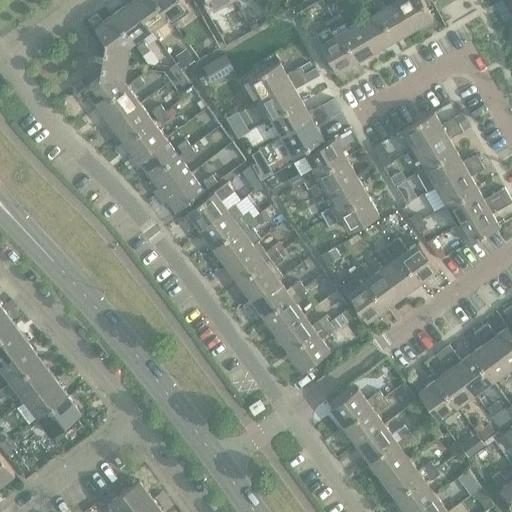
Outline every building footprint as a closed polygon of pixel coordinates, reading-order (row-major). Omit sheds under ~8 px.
[(114,15),(134,42),(152,30),(130,0),(125,0),(122,2),(125,6),(114,15)] [(130,0),(152,30),(168,18),(169,17),(156,0),(130,0)] [(156,0),(169,17),(168,18),(171,22),(190,8),(187,3),(184,0),(156,0)] [(230,0),(208,0),(214,10),(230,0)] [(375,6),(371,0),(363,0),(369,10),(375,6)] [(378,11),(394,40),(413,29),(397,0),(378,11)] [(397,0),(413,29),(433,18),(425,5),(422,0),(397,0)] [(359,21),(376,51),(394,40),(378,11),(359,21)] [(332,18),(357,62),(376,51),(359,21),(348,28),(340,13),(332,18)] [(93,55),(93,61),(102,63),(100,76),(78,93),(84,101),(92,95),(99,106),(128,85),(125,81),(130,45),(134,42),(114,15),(103,22),(97,14),(89,20),(106,42),(104,57),(93,55)] [(255,18),(248,22),(252,30),(259,26),(255,18)] [(357,62),(332,18),(326,21),(329,27),(316,34),(337,73),(357,62)] [(143,41),(137,46),(143,54),(150,50),(143,41)] [(143,54),(143,55),(149,63),(155,64),(159,61),(151,49),(150,50),(143,54)] [(187,51),(177,58),(184,67),(194,60),(187,51)] [(234,71),(235,70),(225,54),(224,54),(223,55),(203,67),(212,83),(234,71)] [(309,61),(301,66),(304,72),(313,68),(309,61)] [(261,100),(305,74),(301,66),(287,74),(280,62),(249,80),(261,100)] [(169,67),(176,77),(182,85),(189,80),(176,63),(169,67)] [(313,68),(304,72),(305,73),(305,74),(309,80),(320,74),(315,66),(313,68)] [(305,74),(261,100),(271,118),(302,101),(295,88),(309,80),(305,74)] [(145,82),(140,75),(131,82),(136,88),(145,82)] [(108,127),(141,103),(128,85),(99,106),(107,117),(103,120),(108,127)] [(333,97),(322,104),(327,112),(338,106),(333,97)] [(302,101),(271,118),(282,137),(327,112),(322,104),(308,112),(302,101)] [(141,103),(108,127),(113,133),(117,130),(125,141),(153,121),(141,103)] [(157,118),(166,111),(161,104),(152,110),(157,118)] [(338,106),(327,112),(330,118),(341,112),(338,106)] [(166,111),(157,118),(162,123),(170,117),(166,111)] [(330,118),(327,112),(282,137),(293,156),(324,139),(316,126),(330,118)] [(404,130),(415,149),(466,120),(461,112),(441,124),(434,112),(404,130)] [(466,120),(415,149),(425,168),(456,150),(449,138),(469,126),(466,120)] [(134,162),(166,138),(153,121),(125,141),(133,152),(129,155),(134,162)] [(166,138),(134,162),(138,168),(142,165),(150,176),(192,146),(186,139),(177,145),(182,152),(178,155),(166,138)] [(317,174),(346,158),(335,138),(306,155),(317,173),(317,174)] [(159,197),(192,173),(183,161),(196,152),(192,146),(150,176),(158,187),(154,190),(159,197)] [(260,150),(252,154),(256,161),(256,162),(264,158),(260,150)] [(428,191),(436,187),(481,161),(477,153),(467,159),(471,166),(467,168),(456,150),(425,168),(418,172),(428,191)] [(328,193),(357,176),(346,158),(317,174),(321,181),(328,193)] [(447,205),(478,188),(471,176),(485,168),(481,161),(436,187),(447,205)] [(250,165),(242,171),(255,189),(263,183),(250,165)] [(317,174),(317,173),(313,176),(309,169),(300,174),(304,181),(317,174)] [(402,171),(390,177),(395,185),(406,179),(402,171)] [(299,172),(288,179),(293,188),(304,181),(300,174),(299,172)] [(192,173),(159,197),(164,203),(168,200),(177,212),(205,191),(192,173)] [(204,181),(209,188),(217,181),(212,174),(204,181)] [(321,181),(317,174),(304,181),(308,188),(321,181)] [(323,195),(330,207),(335,204),(339,212),(368,196),(357,176),(328,193),(323,195)] [(228,182),(187,211),(201,229),(228,210),(221,201),(234,191),(228,182)] [(458,224),(510,195),(505,187),(484,199),(478,188),(447,205),(458,224)] [(511,199),(510,195),(458,224),(469,243),(499,226),(492,213),(511,202),(511,199)] [(368,196),(339,212),(343,218),(350,231),(379,214),(368,196)] [(326,220),(339,212),(335,204),(330,207),(321,212),(326,220)] [(228,210),(201,229),(213,247),(240,227),(228,210)] [(245,224),(254,217),(249,210),(239,217),(245,224)] [(339,212),(326,220),(329,226),(343,218),(339,212)] [(418,213),(410,218),(414,224),(422,220),(418,213)] [(254,217),(245,224),(249,230),(258,223),(254,217)] [(422,220),(414,224),(418,230),(425,225),(422,220)] [(240,227),(213,247),(226,264),(253,244),(240,227)] [(391,241),(401,255),(421,282),(439,270),(420,242),(408,250),(398,236),(391,241)] [(279,241),(274,245),(279,251),(284,247),(279,241)] [(384,267),(403,295),(421,282),(401,255),(391,241),(385,246),(395,260),(384,267)] [(253,244),(226,264),(239,282),(266,262),(253,244)] [(331,249),(320,255),(327,264),(336,258),(338,260),(347,254),(340,244),(331,249)] [(270,259),(279,252),(279,251),(274,245),(265,251),(270,259)] [(279,252),(270,259),(275,265),(284,258),(279,252)] [(252,299),(279,279),(266,262),(239,282),(252,299)] [(357,266),(363,275),(370,271),(363,262),(357,266)] [(363,275),(357,266),(350,271),(356,280),(363,275)] [(366,280),(385,307),(403,295),(384,267),(366,280)] [(279,279),(252,299),(265,316),(292,297),(286,289),(279,279)] [(300,280),(286,289),(292,297),(295,294),(305,287),(300,280)] [(385,307),(366,280),(348,293),(367,320),(385,307)] [(305,287),(295,294),(300,300),(309,293),(305,287)] [(292,297),(265,316),(277,334),(304,314),(292,297)] [(511,307),(510,305),(503,310),(510,318),(511,316),(511,307)] [(0,337),(11,329),(16,325),(3,308),(0,309),(0,337)] [(304,314),(277,334),(290,351),(317,331),(304,314)] [(321,328),(330,322),(325,315),(316,321),(321,328)] [(340,315),(330,322),(336,329),(345,322),(340,315)] [(330,322),(321,328),(326,335),(334,329),(330,322)] [(480,327),(486,336),(493,330),(487,322),(480,327)] [(16,325),(11,329),(0,337),(0,364),(29,343),(16,325)] [(486,336),(480,327),(474,331),(480,340),(486,336)] [(489,340),(510,369),(511,367),(511,332),(508,327),(489,340)] [(317,331),(290,351),(303,369),(330,349),(317,331)] [(510,369),(489,340),(472,353),(493,381),(510,369)] [(0,366),(12,383),(37,363),(42,360),(29,343),(0,364),(0,366)] [(442,349),(475,394),(493,381),(472,353),(461,360),(449,344),(442,349)] [(475,394),(442,349),(436,353),(448,370),(437,378),(458,407),(475,394)] [(42,360),(37,363),(12,383),(25,400),(55,377),(42,360)] [(458,407),(437,378),(426,386),(417,373),(410,378),(440,420),(458,407)] [(38,417),(63,398),(68,394),(55,377),(25,400),(38,417)] [(388,381),(379,388),(380,390),(385,396),(394,389),(388,381)] [(345,427),(372,407),(359,389),(332,408),(345,427)] [(376,404),(385,397),(379,390),(371,396),(376,404)] [(68,394),(63,398),(38,417),(51,435),(82,412),(68,394)] [(385,397),(376,404),(381,409),(389,403),(385,397)] [(260,399),(250,406),(255,413),(264,407),(260,399)] [(372,407),(345,427),(358,443),(384,424),(372,407)] [(503,408),(491,416),(499,427),(511,418),(505,409),(504,407),(503,408)] [(384,424),(358,443),(371,461),(397,442),(397,441),(390,432),(384,424)] [(402,439),(411,432),(405,424),(400,428),(398,425),(390,432),(397,441),(401,438),(402,439)] [(489,424),(477,433),(482,440),(494,431),(489,424)] [(511,429),(511,428),(498,438),(506,449),(511,444),(511,429)] [(0,443),(1,445),(10,438),(4,429),(0,431),(0,443)] [(411,432),(402,439),(406,444),(415,438),(411,432)] [(10,438),(1,445),(7,453),(17,446),(10,438)] [(469,439),(461,445),(469,456),(477,450),(469,439)] [(383,479),(402,465),(410,459),(397,442),(371,461),(383,479)] [(0,484),(14,474),(0,454),(0,484)] [(402,465),(383,479),(396,496),(423,477),(422,476),(417,469),(410,459),(402,465)] [(427,474),(436,467),(431,460),(417,469),(422,476),(426,473),(427,474)] [(436,467),(427,474),(431,480),(440,473),(436,467)] [(469,470),(458,478),(465,486),(476,478),(469,470)] [(499,470),(492,475),(499,484),(505,479),(499,470)] [(407,511),(411,511),(436,495),(423,477),(396,496),(407,511)] [(118,511),(134,511),(150,501),(154,498),(140,480),(110,502),(118,511)] [(511,481),(502,489),(511,502),(511,481)] [(482,487),(474,493),(481,503),(489,497),(482,487)] [(448,511),(436,495),(411,511),(448,511)] [(164,511),(154,498),(150,501),(134,511),(164,511)]
